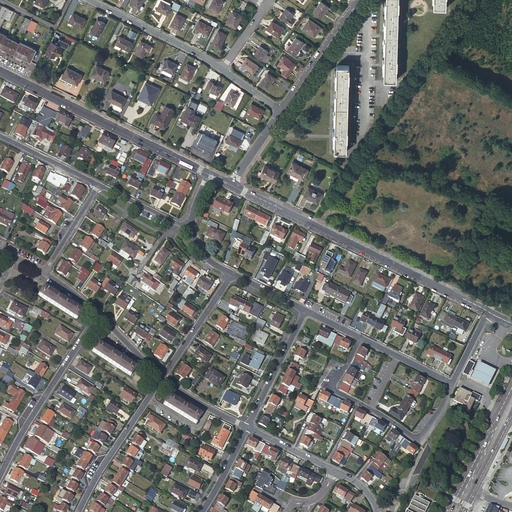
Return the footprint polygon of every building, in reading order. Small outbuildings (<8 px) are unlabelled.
[(139,9),(143,0),(132,0),(130,5),(139,9)] [(167,15),(171,7),(172,6),(171,6),(170,5),(160,0),(159,0),(157,5),(158,6),(157,9),(167,15)] [(218,12),(224,1),(221,0),(213,0),(210,7),(218,12)] [(398,6),(398,0),(386,0),(384,79),(396,80),(397,68),(399,68),(399,64),(397,64),(397,47),(399,47),(399,44),(397,43),(398,29),(400,30),(400,26),(398,26),(398,9),(401,9),(401,6),(398,6)] [(321,18),(329,7),(321,1),(313,13),(321,18)] [(9,9),(3,6),(0,12),(0,18),(3,20),(5,18),(9,9)] [(13,11),(9,9),(5,18),(7,19),(8,16),(10,17),(13,11)] [(291,19),(294,14),(286,9),(280,17),(290,24),(293,20),(291,19)] [(236,28),(242,16),(232,11),(226,23),(236,28)] [(81,29),(85,20),(73,14),(68,23),(81,29)] [(179,30),(185,19),(176,14),(170,25),(172,26),(171,27),(174,29),(175,27),(179,30)] [(31,20),(26,17),(20,30),(25,32),(26,29),(31,20)] [(98,37),(105,23),(97,19),(90,33),(98,37)] [(314,37),(321,27),(309,19),(302,29),(314,37)] [(33,32),(38,23),(31,20),(26,29),(33,32)] [(202,32),(208,35),(212,27),(199,20),(195,28),(202,32)] [(279,37),(284,29),(272,21),(267,29),(279,37)] [(219,48),(226,35),(218,30),(211,44),(219,48)] [(7,36),(1,47),(14,53),(20,43),(7,36)] [(116,44),(123,47),(128,50),(132,42),(119,36),(116,44)] [(290,46),(287,45),(285,48),(296,55),(304,43),(296,37),(290,46)] [(70,43),(60,39),(58,42),(57,45),(54,43),(52,42),(47,53),(54,56),(56,54),(59,55),(62,47),(60,46),(60,45),(67,49),(70,43)] [(148,53),(151,46),(141,41),(135,53),(141,56),(144,51),(148,53)] [(20,43),(14,53),(30,61),(36,50),(20,42),(20,43)] [(266,54),(268,51),(260,46),(255,52),(254,51),(253,53),(262,59),(265,61),(269,56),(266,54)] [(287,77),(296,64),(283,56),(278,64),(285,69),(282,74),(287,77)] [(253,73),(258,66),(247,58),(242,65),(253,73)] [(167,61),(164,59),(162,63),(165,64),(163,68),(173,73),(174,74),(178,65),(167,60),(167,61)] [(189,81),(196,68),(187,63),(181,76),(189,81)] [(104,81),(109,71),(96,65),(91,75),(104,81)] [(349,77),(349,65),(337,65),(335,151),(347,151),(347,139),(349,139),(349,136),(347,136),(348,119),(350,118),(350,115),(348,115),(348,101),(350,101),(350,98),(348,98),(349,80),(351,80),(351,77),(349,77)] [(77,85),(82,75),(67,68),(63,77),(77,85)] [(173,73),(163,68),(161,71),(171,76),(173,73)] [(267,89),(274,77),(267,72),(260,84),(267,89)] [(218,95),(222,87),(209,81),(205,89),(218,95)] [(151,104),(157,94),(143,87),(138,98),(151,104)] [(4,98),(9,100),(14,103),(18,95),(4,88),(0,96),(4,98)] [(122,107),(126,98),(111,91),(107,99),(122,107)] [(233,107),(238,96),(230,91),(224,102),(233,107)] [(34,111),(38,101),(28,96),(27,99),(24,97),(20,104),(24,106),(28,108),(34,111)] [(199,103),(191,99),(181,120),(196,127),(201,117),(193,114),(199,103)] [(218,101),(214,107),(221,111),(224,104),(218,101)] [(260,117),(264,110),(251,103),(248,111),(260,117)] [(165,128),(174,110),(165,106),(161,115),(156,113),(152,121),(165,128)] [(35,122),(45,128),(50,117),(62,123),(66,115),(59,112),(57,115),(54,114),(55,113),(42,107),(35,122)] [(66,115),(62,123),(68,127),(72,118),(66,115)] [(23,137),(27,128),(19,124),(14,133),(23,137)] [(81,140),(87,126),(84,125),(77,138),(81,140)] [(91,128),(87,126),(81,140),(84,142),(91,128)] [(46,131),(38,127),(37,129),(35,132),(33,136),(41,140),(42,139),(46,131)] [(242,140),(241,139),(244,134),(233,129),(231,134),(230,134),(226,141),(230,143),(228,147),(236,151),(238,147),(242,140)] [(52,134),(46,131),(42,139),(48,142),(52,134)] [(218,140),(199,131),(192,145),(207,152),(208,149),(212,151),(218,140)] [(105,145),(109,136),(103,133),(99,142),(98,143),(98,144),(98,145),(99,147),(103,149),(105,145)] [(116,140),(109,136),(105,145),(112,148),(116,140)] [(66,159),(71,150),(63,146),(58,155),(66,159)] [(77,157),(76,159),(80,161),(81,159),(85,161),(90,152),(82,148),(77,157)] [(143,165),(148,155),(138,150),(136,153),(133,151),(130,157),(134,158),(133,160),(143,165)] [(127,155),(123,153),(118,163),(122,165),(127,155)] [(0,169),(7,173),(13,163),(5,159),(0,169)] [(25,177),(31,164),(24,161),(18,173),(20,175),(18,180),(22,182),(25,177)] [(165,175),(170,166),(159,161),(158,163),(154,161),(147,175),(152,177),(155,170),(165,175)] [(304,180),(308,170),(293,162),(288,172),(304,180)] [(116,178),(120,170),(110,165),(106,173),(116,178)] [(274,182),(279,172),(265,165),(260,175),(274,182)] [(40,181),(45,170),(37,166),(32,177),(40,181)] [(128,184),(138,189),(142,181),(135,178),(136,176),(133,175),(128,184)] [(185,196),(190,185),(182,181),(176,192),(185,196)] [(78,200),(85,189),(75,183),(71,190),(73,191),(70,195),(78,200)] [(150,195),(160,200),(160,199),(164,192),(154,187),(150,195)] [(164,192),(160,199),(164,201),(170,189),(169,189),(166,187),(164,192)] [(318,203),(322,194),(309,187),(304,196),(318,203)] [(179,207),(185,196),(176,192),(171,203),(179,207)] [(42,197),(39,195),(35,196),(37,198),(39,199),(36,204),(45,210),(46,209),(51,213),(47,219),(55,224),(62,214),(46,204),(48,201),(42,197)] [(218,198),(213,207),(223,212),(223,211),(228,213),(233,204),(228,201),(228,202),(220,197),(218,198)] [(59,208),(66,212),(72,202),(65,198),(63,201),(62,200),(61,203),(62,203),(59,208)] [(24,205),(21,210),(31,216),(34,211),(33,210),(25,206),(24,205)] [(102,220),(106,212),(101,209),(102,207),(98,205),(93,214),(102,220)] [(244,215),(255,221),(259,213),(248,207),(244,215)] [(1,214),(0,215),(0,222),(6,226),(8,224),(10,225),(14,216),(3,210),(1,214)] [(259,213),(255,221),(266,227),(270,218),(259,213)] [(45,234),(49,227),(39,221),(36,218),(33,222),(37,225),(35,228),(45,234)] [(221,243),(225,234),(215,229),(217,225),(210,222),(208,226),(211,227),(207,236),(221,243)] [(104,229),(97,224),(91,234),(98,238),(104,229)] [(132,238),(137,232),(125,224),(120,230),(132,238)] [(274,225),(270,233),(283,240),(287,231),(274,225)] [(304,239),(306,235),(295,230),(292,238),(293,238),(288,247),(294,250),(298,241),(302,243),(303,241),(304,242),(306,239),(304,239)] [(260,244),(264,246),(270,233),(266,232),(260,244)] [(238,253),(245,256),(249,247),(252,241),(246,238),(246,237),(236,233),(234,239),(237,240),(238,239),(241,241),(242,245),(238,253)] [(93,241),(86,236),(80,246),(84,249),(83,250),(86,252),(93,241)] [(44,255),(51,243),(44,239),(37,250),(44,255)] [(107,246),(108,244),(101,240),(98,244),(105,249),(107,246)] [(133,258),(138,251),(126,243),(121,250),(125,252),(122,256),(127,260),(130,255),(133,258)] [(315,264),(322,249),(312,244),(308,251),(314,254),(310,262),(315,264)] [(249,247),(245,256),(251,259),(255,251),(249,247)] [(260,257),(264,259),(267,252),(269,249),(265,247),(260,257)] [(162,265),(170,253),(163,248),(155,260),(162,265)] [(82,253),(75,249),(69,259),(72,261),(71,263),(75,265),(76,263),(82,253)] [(117,267),(122,259),(112,252),(107,260),(117,267)] [(333,270),(336,263),(331,259),(333,255),(328,252),(321,265),(323,265),(321,269),(330,274),(332,270),(333,270)] [(293,260),(297,262),(301,255),(296,253),(293,260)] [(301,255),(297,262),(302,265),(306,258),(301,255)] [(185,265),(175,258),(171,265),(176,269),(173,273),(177,276),(182,269),(183,270),(185,267),(184,266),(185,265)] [(270,276),(275,268),(278,261),(270,258),(267,264),(267,263),(264,269),(262,272),(265,274),(270,276)] [(71,266),(64,261),(57,271),(65,276),(71,266)] [(350,278),(356,265),(349,261),(343,274),(350,278)] [(96,273),(101,265),(97,263),(92,270),(96,273)] [(85,275),(88,276),(90,273),(81,267),(79,271),(81,272),(85,275)] [(189,267),(184,274),(193,281),(195,278),(197,279),(199,275),(198,274),(189,267)] [(361,285),(367,273),(360,269),(354,281),(361,285)] [(81,281),(85,275),(81,272),(80,274),(77,279),(81,281)] [(287,285),(291,276),(283,272),(280,277),(279,281),(287,285)] [(153,277),(160,282),(162,278),(155,273),(153,277)] [(159,294),(164,287),(150,278),(151,277),(147,274),(146,275),(145,275),(144,276),(143,275),(141,278),(142,279),(140,282),(144,284),(150,288),(159,294)] [(386,288),(390,280),(378,274),(374,282),(372,286),(384,292),(386,288)] [(213,283),(202,276),(197,284),(200,286),(199,287),(204,290),(204,289),(207,291),(213,283)] [(87,287),(96,293),(101,285),(92,279),(87,287)] [(177,283),(178,282),(174,280),(169,287),(173,289),(177,283)] [(304,293),(308,284),(300,280),(297,286),(296,285),(295,289),(299,291),(298,292),(300,293),(300,291),(304,293)] [(105,289),(114,296),(119,288),(110,282),(105,289)] [(325,293),(336,298),(340,289),(330,284),(329,286),(326,284),(323,290),(326,292),(325,293)] [(389,295),(387,294),(384,300),(388,303),(390,298),(398,302),(400,299),(399,298),(403,289),(395,285),(391,294),(390,294),(389,295)] [(76,319),(82,310),(43,286),(38,295),(76,319)] [(189,288),(182,297),(186,300),(193,290),(189,288)] [(340,289),(336,298),(346,303),(347,302),(350,303),(353,298),(349,296),(351,294),(340,289)] [(136,300),(141,293),(137,291),(133,298),(136,300)] [(417,311),(423,298),(416,295),(410,308),(417,311)] [(115,303),(124,310),(129,302),(120,296),(115,303)] [(240,309),(243,301),(234,296),(230,304),(239,309),(240,309)] [(192,316),(197,309),(182,300),(178,307),(192,316)] [(23,317),(27,308),(13,301),(8,312),(14,315),(15,313),(23,317)] [(249,313),(249,314),(257,318),(263,307),(254,303),(254,304),(251,303),(250,304),(243,301),(240,309),(239,309),(249,313)] [(428,319),(434,306),(427,302),(421,316),(428,319)] [(42,311),(34,306),(31,311),(39,315),(42,311)] [(361,321),(371,326),(374,318),(377,312),(374,310),(371,316),(365,313),(361,321)] [(50,315),(42,311),(39,315),(48,319),(50,315)] [(134,324),(139,317),(129,311),(125,318),(134,324)] [(454,326),(458,319),(455,317),(456,315),(449,311),(448,313),(447,314),(443,312),(440,319),(445,322),(444,324),(452,328),(454,326)] [(176,326),(181,319),(171,313),(166,320),(176,326)] [(281,319),(283,316),(277,313),(271,325),(278,329),(283,320),(281,319)] [(223,330),(230,320),(223,315),(216,325),(223,330)] [(374,318),(371,326),(381,331),(384,323),(374,318)] [(395,318),(391,326),(401,331),(405,323),(400,321),(395,318)] [(469,324),(458,319),(454,326),(465,331),(469,324)] [(257,323),(254,329),(257,331),(258,328),(262,330),(264,326),(257,323)] [(134,332),(144,338),(147,333),(148,331),(139,325),(134,332)] [(68,342),(73,334),(60,326),(55,334),(68,342)] [(170,342),(175,334),(164,327),(159,335),(170,342)] [(152,336),(154,337),(157,333),(150,328),(148,331),(147,333),(152,336)] [(334,343),(337,336),(323,329),(318,340),(332,347),(334,343)] [(410,331),(406,339),(416,344),(420,336),(421,333),(415,329),(414,333),(410,331)] [(212,346),(219,336),(212,331),(205,341),(212,346)] [(263,345),(268,336),(259,331),(254,341),(263,345)] [(0,341),(1,342),(5,344),(8,337),(4,335),(0,332),(0,341)] [(147,333),(144,338),(148,341),(152,336),(147,333)] [(351,343),(337,336),(334,343),(348,350),(351,343)] [(302,343),(308,345),(311,340),(305,337),(302,343)] [(246,343),(246,342),(237,338),(235,342),(244,346),(246,343)] [(50,357),(55,348),(42,340),(37,348),(50,357)] [(130,376),(136,367),(98,342),(92,351),(130,376)] [(161,360),(168,349),(161,344),(154,355),(161,360)] [(428,355),(438,360),(444,348),(440,345),(438,350),(432,347),(428,355)] [(8,347),(6,351),(16,356),(18,352),(8,347)] [(207,362),(211,356),(199,347),(195,354),(207,362)] [(368,351),(361,347),(354,361),(361,365),(363,361),(368,351)] [(444,348),(438,360),(449,365),(451,361),(450,360),(452,357),(446,354),(448,350),(444,348)] [(303,360),(307,352),(299,349),(294,359),(298,361),(300,358),(303,360)] [(245,353),(241,362),(250,367),(250,366),(258,370),(265,357),(264,356),(265,353),(259,350),(252,362),(248,360),(250,356),(245,353)] [(230,360),(236,364),(240,355),(234,352),(230,360)] [(87,375),(92,368),(80,360),(80,361),(78,360),(77,362),(78,363),(75,368),(87,375)] [(361,365),(354,361),(347,375),(354,379),(358,372),(361,365)] [(475,364),(469,361),(463,374),(469,377),(475,364)] [(34,374),(41,378),(48,367),(41,362),(34,374)] [(489,385),(496,370),(485,365),(480,362),(472,377),(479,381),(489,385)] [(295,375),(300,366),(292,363),(285,377),(293,380),(295,375)] [(186,377),(192,369),(184,364),(177,374),(185,379),(186,377)] [(220,386),(225,378),(212,368),(206,378),(214,383),(214,382),(220,386)] [(34,389),(41,378),(34,374),(28,370),(26,374),(32,377),(27,385),(34,389)] [(246,388),(251,378),(243,374),(240,380),(238,379),(236,384),(246,388)] [(5,375),(2,380),(8,384),(11,379),(5,375)] [(195,387),(201,377),(198,375),(191,384),(195,387)] [(354,379),(347,375),(343,383),(340,390),(347,394),(351,386),(354,379)] [(418,376),(411,390),(418,394),(425,380),(418,376)] [(285,394),(293,380),(285,377),(278,391),(285,394)] [(88,395),(92,388),(80,380),(76,387),(88,395)] [(14,396),(12,399),(19,403),(25,393),(12,385),(8,392),(14,396)] [(70,402),(75,394),(63,387),(58,394),(70,402)] [(131,403),(136,395),(125,387),(119,396),(131,403)] [(479,402),(481,397),(473,393),(473,394),(460,388),(454,401),(463,405),(462,409),(469,412),(475,400),(479,402)] [(418,394),(411,390),(407,397),(407,396),(403,403),(410,408),(411,406),(413,408),(416,403),(417,402),(414,400),(418,394)] [(235,406),(239,398),(228,392),(223,400),(235,406)] [(334,406),(337,399),(323,392),(320,399),(334,406)] [(196,423),(201,415),(169,395),(164,404),(196,423)] [(311,409),(314,402),(300,395),(294,407),(306,413),(309,408),(311,409)] [(273,396),(266,410),(273,413),(280,399),(273,396)] [(19,403),(12,399),(9,405),(5,403),(3,407),(6,409),(14,413),(19,403)] [(351,406),(337,399),(334,406),(348,413),(351,406)] [(116,414),(120,407),(111,401),(106,408),(116,414)] [(410,408),(403,403),(394,417),(401,421),(410,408)] [(70,418),(75,412),(62,404),(58,411),(70,418)] [(55,414),(47,409),(41,420),(48,425),(55,414)] [(266,410),(259,424),(266,427),(273,413),(266,410)] [(364,424),(368,426),(369,424),(373,418),(359,410),(355,417),(365,422),(364,424)] [(160,433),(166,425),(149,414),(147,418),(150,420),(148,424),(160,433)] [(314,416),(310,425),(307,430),(314,434),(315,434),(322,420),(314,416)] [(5,418),(0,428),(0,430),(7,433),(13,422),(5,418)] [(379,421),(373,418),(369,424),(382,432),(386,425),(379,421)] [(102,422),(98,429),(101,430),(103,431),(108,435),(110,435),(116,425),(109,421),(107,424),(102,422)] [(212,423),(207,421),(204,428),(209,431),(212,423)] [(43,440),(49,430),(41,425),(35,436),(43,440)] [(101,444),(102,445),(108,435),(103,431),(101,430),(98,429),(95,426),(93,429),(95,430),(91,438),(94,440),(95,441),(101,444)] [(215,439),(212,444),(222,448),(224,444),(230,432),(223,428),(217,440),(215,439)] [(314,434),(307,430),(300,444),(308,448),(313,437),(315,434),(314,434)] [(406,440),(393,430),(386,440),(389,442),(392,439),(397,443),(393,449),(396,452),(401,446),(406,440)] [(139,432),(132,443),(134,444),(139,447),(145,438),(144,437),(145,436),(139,432)] [(192,441),(194,437),(184,432),(181,436),(192,441)] [(348,433),(340,447),(347,451),(350,447),(351,448),(352,445),(355,447),(359,440),(348,433)] [(32,452),(37,442),(30,438),(24,448),(32,452)] [(93,454),(95,454),(101,444),(95,441),(94,440),(91,438),(89,441),(92,443),(88,450),(93,454)] [(265,445),(251,438),(248,445),(255,449),(254,450),(258,452),(260,453),(261,453),(262,452),(265,445)] [(174,450),(175,448),(177,444),(168,439),(165,444),(174,450)] [(418,449),(406,440),(401,446),(413,456),(418,449)] [(172,453),(174,450),(165,444),(163,443),(161,447),(172,453)] [(134,444),(127,454),(129,454),(135,458),(139,451),(142,453),(144,450),(139,447),(134,444)] [(59,454),(61,450),(52,445),(50,449),(59,454)] [(211,460),(215,451),(204,445),(199,454),(211,460)] [(279,452),(265,445),(262,452),(276,459),(279,452)] [(172,453),(161,447),(159,450),(170,456),(172,453)] [(340,447),(333,460),(340,464),(344,457),(345,454),(349,457),(351,453),(347,451),(340,447)] [(80,459),(87,464),(93,454),(88,450),(86,453),(77,449),(74,455),(80,459)] [(32,458),(25,454),(19,466),(26,469),(32,458)] [(129,454),(122,465),(124,465),(129,469),(133,462),(138,465),(140,462),(135,458),(129,454)] [(376,460),(371,466),(377,471),(380,467),(377,465),(379,463),(382,465),(384,462),(388,465),(390,462),(381,454),(376,460)] [(52,468),(55,461),(47,457),(44,464),(52,468)] [(199,472),(202,465),(189,458),(185,466),(199,472)] [(81,474),(87,464),(80,459),(76,466),(77,467),(75,470),(81,474)] [(290,472),(293,473),(297,466),(290,463),(290,462),(283,459),(279,466),(286,470),(284,474),(288,476),(290,472)] [(250,466),(240,461),(236,468),(237,468),(233,475),(240,479),(244,472),(245,469),(248,471),(250,466)] [(166,463),(162,470),(169,473),(172,467),(166,463)] [(124,465),(117,475),(124,480),(128,473),(132,475),(134,472),(129,469),(124,465)] [(297,466),(293,473),(312,483),(314,480),(319,483),(321,478),(316,475),(304,469),(297,466)] [(371,466),(361,478),(368,483),(373,476),(378,480),(382,475),(377,471),(371,466)] [(24,472),(15,468),(10,479),(18,483),(21,476),(24,472)] [(76,485),(82,475),(81,474),(75,470),(71,477),(73,478),(71,481),(76,485)] [(271,478),(269,477),(272,473),(265,470),(262,474),(259,472),(257,477),(269,483),(271,483),(269,482),(271,479),(271,478)] [(117,475),(111,485),(117,489),(125,494),(127,491),(120,486),(124,480),(117,475)] [(239,482),(240,479),(233,475),(230,482),(229,482),(226,489),(233,492),(237,486),(240,487),(242,484),(239,482)] [(203,483),(203,482),(192,477),(188,484),(199,489),(203,483)] [(269,483),(257,477),(255,480),(259,482),(256,487),(263,490),(265,486),(267,487),(267,486),(269,483)] [(284,483),(281,480),(277,488),(285,491),(288,485),(284,483)] [(71,496),(78,486),(76,485),(71,481),(66,488),(68,489),(66,492),(71,496)] [(184,498),(187,491),(174,484),(171,491),(184,498)] [(111,485),(110,485),(103,495),(109,498),(114,501),(115,502),(118,499),(113,496),(117,489),(111,485)] [(347,500),(351,502),(355,495),(348,491),(349,491),(342,487),(338,485),(334,492),(337,494),(344,498),(346,495),(349,497),(347,500)] [(20,491),(9,486),(5,493),(6,493),(16,498),(20,491)] [(71,496),(66,492),(60,489),(54,499),(61,504),(66,507),(73,497),(71,496)] [(156,493),(151,490),(148,494),(148,495),(153,498),(156,493)] [(266,499),(260,495),(253,491),(248,498),(262,506),(266,499)] [(103,495),(102,494),(96,504),(101,508),(104,504),(105,505),(107,502),(111,505),(114,501),(109,498),(103,495)] [(218,502),(214,509),(219,511),(227,511),(223,509),(229,500),(222,495),(218,502)] [(426,511),(431,502),(416,495),(407,511),(426,511)] [(13,503),(1,497),(0,498),(0,509),(3,511),(6,505),(10,507),(11,507),(13,503)] [(267,498),(266,499),(262,506),(269,510),(272,511),(277,511),(281,506),(267,498)] [(19,506),(29,511),(32,507),(21,501),(19,506)] [(185,508),(186,507),(175,501),(171,509),(177,511),(184,511),(186,509),(185,508)] [(96,504),(94,503),(88,511),(103,511),(105,510),(101,508),(96,504)] [(364,511),(354,505),(350,503),(344,511),(364,511)] [(499,506),(490,503),(490,505),(488,504),(487,508),(483,506),(481,510),(483,511),(501,511),(500,511),(501,509),(499,508),(499,506)]
